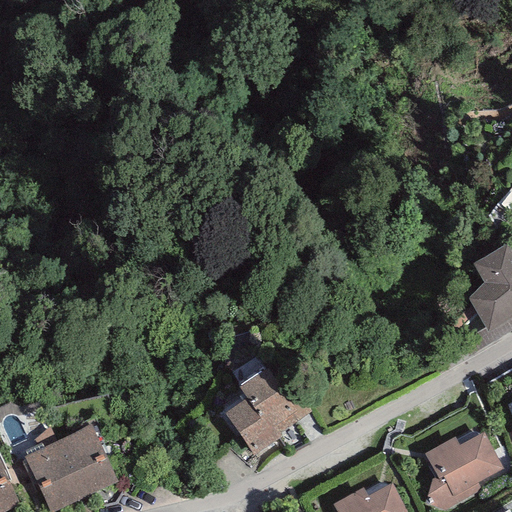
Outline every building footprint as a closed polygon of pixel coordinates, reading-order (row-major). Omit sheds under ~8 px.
[(511,253),(507,244),(472,263),(484,283),(468,299),(488,334),(511,318),(511,253)] [(267,368),(239,387),(246,398),(272,437),(278,433),(313,411),(298,389),(286,397),(267,368)] [(272,437),(246,398),(224,413),(253,456),(281,438),(278,433),(272,437)] [(58,439),(85,497),(118,481),(91,424),(58,439)] [(455,437),(423,454),(436,477),(432,479),(427,497),(431,497),(437,508),(445,510),(482,490),(477,482),(503,469),(484,432),(459,445),(455,437)] [(52,511),(85,497),(58,439),(24,455),(51,511),(52,511)] [(0,511),(2,511),(20,504),(0,461),(0,511)] [(364,487),(332,504),(336,511),(406,511),(391,483),(367,495),(364,487)]
